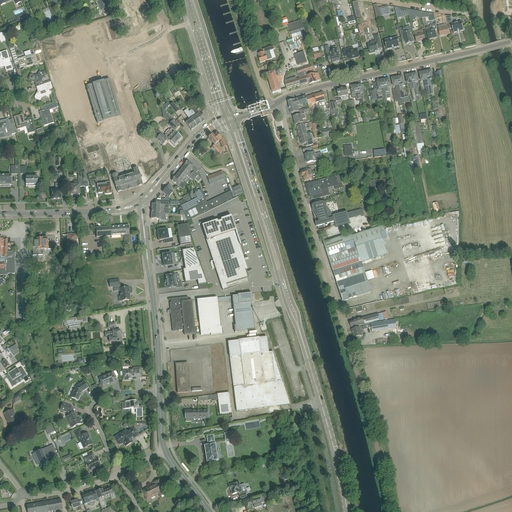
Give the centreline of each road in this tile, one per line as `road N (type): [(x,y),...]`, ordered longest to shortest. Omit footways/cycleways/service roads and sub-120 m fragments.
road 1 (unclassified): [(386,511),(369,418),(273,104)]
road 2 (tertiary): [(273,104),(308,88),(511,41)]
road 3 (secondary): [(347,511),(297,327)]
road 4 (tertiary): [(160,387),(141,201)]
road 5 (residential): [(117,472),(92,402),(109,392),(160,387)]
road 6 (tertiary): [(0,213),(95,211),(141,201)]
road 7 (secondary): [(228,119),(192,0)]
road 8 (tertiary): [(141,201),(202,130),(228,119)]
road 9 (track): [(387,0),(466,13),(480,49)]
